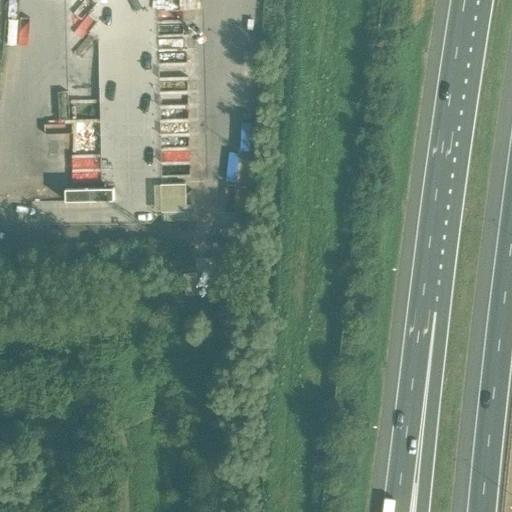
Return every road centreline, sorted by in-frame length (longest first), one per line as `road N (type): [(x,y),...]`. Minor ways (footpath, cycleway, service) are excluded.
road 1 (motorway): [(478,0),(413,511)]
road 2 (motorway): [(511,212),(476,511)]
